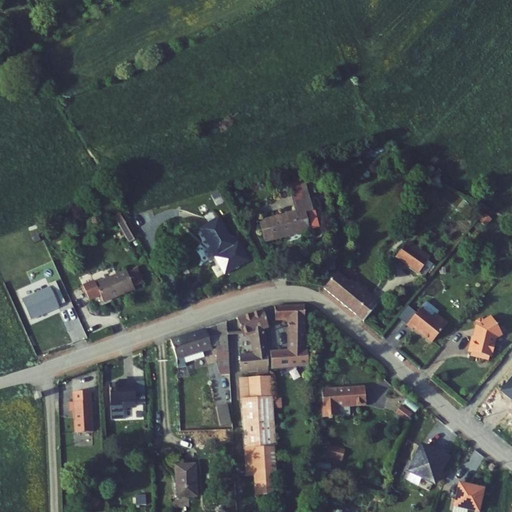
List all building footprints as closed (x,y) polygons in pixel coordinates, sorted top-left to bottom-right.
[(270,220),(276,241),(313,230),(312,227),(318,225),(306,183),(290,188),(298,212),(270,220)] [(211,229),(225,255),(244,245),(229,218),(211,229)] [(426,224),(417,235),(439,253),(449,241),(426,224)] [(417,235),(407,247),(428,266),(439,253),(417,235)] [(106,280),(114,298),(144,285),(136,266),(106,280)] [(358,273),(345,290),(383,324),(397,308),(358,273)] [(36,317),(73,302),(64,281),(27,296),(36,317)] [(435,314),(438,309),(425,301),(422,306),(435,314)] [(316,304),(288,306),(290,325),(300,324),(301,356),(284,358),(284,372),(320,370),(316,304)] [(420,306),(407,322),(413,328),(415,325),(432,339),(447,322),(437,314),(433,317),(420,306)] [(272,308),(244,314),(248,338),(256,336),(260,357),(246,360),(248,376),(255,375),(254,369),(261,369),(262,377),(277,374),(271,333),(275,332),(272,308)] [(232,316),(179,334),(182,355),(219,344),(225,344),(227,372),(236,371),(232,316)] [(502,331),(491,317),(484,322),(481,318),(475,323),(477,327),(476,339),(473,338),(471,353),(474,354),(473,357),(491,360),(493,352),(495,352),(496,343),(494,343),(495,337),(502,331)] [(255,375),(248,376),(253,475),(261,474),(262,494),(285,493),(280,374),(277,374),(262,377),(261,369),(254,369),(255,375)] [(133,374),(133,377),(118,378),(119,398),(132,397),(132,400),(144,399),(142,373),(133,374)] [(363,388),(333,389),(334,416),(348,415),(348,405),(364,405),(363,388)] [(376,388),(363,388),(364,405),(377,404),(376,388)] [(40,389),(33,391),(36,400),(43,398),(40,389)] [(82,408),(83,431),(101,430),(98,399),(77,400),(78,408),(82,408)] [(219,425),(231,424),(228,403),(217,404),(219,425)] [(401,404),(395,411),(407,420),(412,412),(401,404)] [(445,479),(457,454),(433,442),(421,467),(445,479)] [(353,449),(338,446),(336,454),(351,458),(353,449)] [(186,464),(188,496),(210,495),(207,462),(186,464)] [(469,507),(487,511),(494,511),(500,491),(489,488),(488,490),(484,489),(484,487),(476,484),(469,507)] [(137,505),(145,504),(145,494),(136,494),(137,505)]
